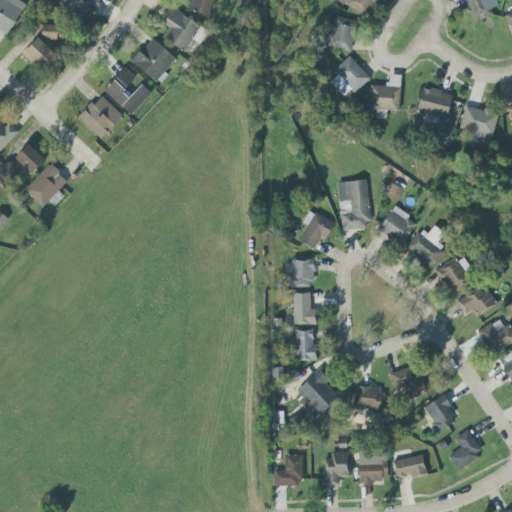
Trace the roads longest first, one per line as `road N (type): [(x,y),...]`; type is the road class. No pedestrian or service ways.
road 1 (residential): [(410,295),(437,330),(362,355),(349,352),(342,278),(349,259),(365,258),(410,295)]
road 2 (residential): [(423,39),(438,17),(436,0),(384,33),(382,57),(399,63),(423,39),(476,73),(511,72)]
road 3 (residential): [(40,111),(135,0)]
road 4 (residential): [(437,330),(511,440)]
road 5 (residential): [(0,75),(95,165)]
